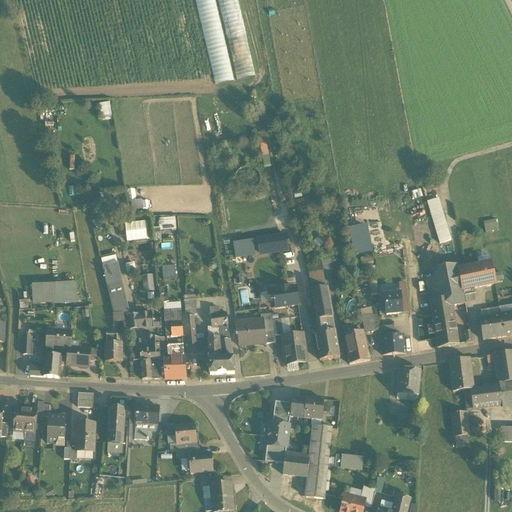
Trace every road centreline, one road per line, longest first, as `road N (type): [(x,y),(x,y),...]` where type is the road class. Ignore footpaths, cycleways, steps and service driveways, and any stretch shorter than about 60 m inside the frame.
road 1 (unclassified): [(511,344),(212,390)]
road 2 (unclassified): [(0,381),(212,390)]
road 3 (unknown): [(261,386),(248,215)]
road 4 (unclassified): [(212,390),(217,416),(258,487),(285,511)]
